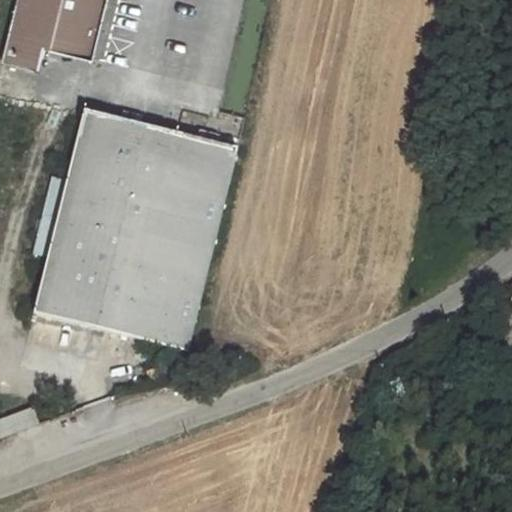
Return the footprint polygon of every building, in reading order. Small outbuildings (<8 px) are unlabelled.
[(17,0),(2,61),(38,70),(43,47),(91,59),(105,0),(17,0)] [(236,148),(83,112),(33,313),(187,352),(236,148)] [(511,368),(511,302),(486,357),(511,368)] [(153,369),(116,381),(121,395),(157,382),(153,369)] [(0,438),(32,424),(26,409),(0,420),(0,438)]
